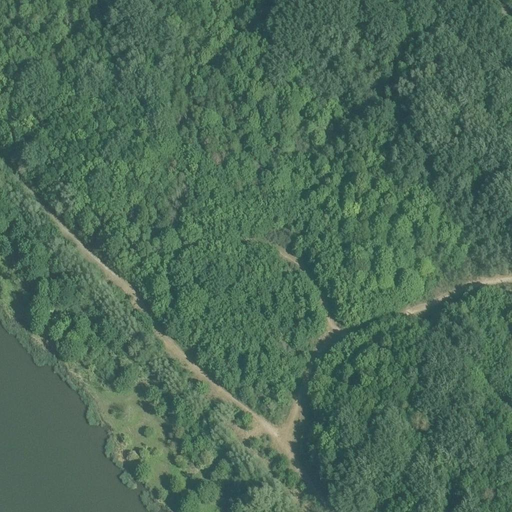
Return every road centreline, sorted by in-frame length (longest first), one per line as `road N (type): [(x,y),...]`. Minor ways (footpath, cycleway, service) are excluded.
road 1 (track): [(0,166),(120,276),(338,511)]
road 2 (track): [(228,236),(200,208),(144,0)]
road 3 (track): [(511,402),(407,319),(347,337)]
road 4 (track): [(282,350),(249,356),(228,291),(235,264),(228,236)]
road 5 (track): [(271,437),(313,349),(347,337)]
